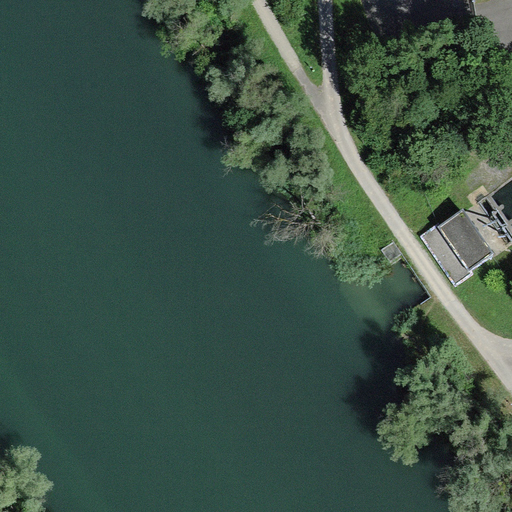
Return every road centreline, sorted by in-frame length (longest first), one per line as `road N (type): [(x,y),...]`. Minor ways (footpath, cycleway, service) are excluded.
road 1 (track): [(282,58),(511,381)]
road 2 (track): [(332,131),(323,0)]
